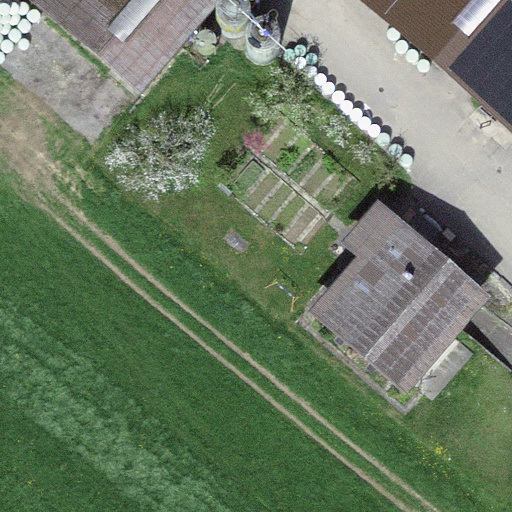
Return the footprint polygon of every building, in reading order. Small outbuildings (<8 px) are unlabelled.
[(264,0),(34,0),(143,92),(220,0),(244,0),(256,10),(264,0)] [(511,0),(358,0),(511,133),(511,0)] [(230,8),(224,9),(219,12),(215,17),(214,23),(216,29),(219,34),(223,36),(228,38),(234,37),(239,34),(243,29),(244,23),(243,17),(240,12),(235,9),(230,8)] [(260,35),(254,36),(249,40),(246,45),(245,51),(247,57),(250,61),(254,64),(259,65),(265,64),(270,61),(274,57),(275,51),(274,45),(271,40),(266,36),(260,35)] [(340,243),(356,257),(309,311),(404,394),(490,296),(378,199),(340,243)]
